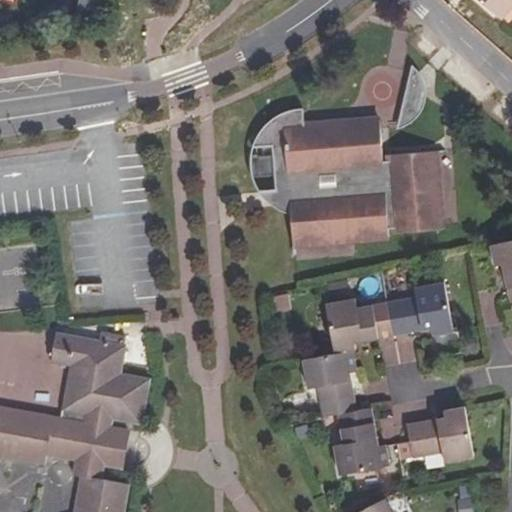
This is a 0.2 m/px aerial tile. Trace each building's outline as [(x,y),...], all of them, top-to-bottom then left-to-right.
[(79,0),(78,13),(115,11),(115,0),(79,0)] [(511,0),(479,0),(501,20),(511,7),(511,0)] [(411,65),(398,130),(401,129),(406,126),(409,124),(415,119),(417,116),(421,111),(424,100),(425,97),(425,90),(423,82),(418,73),(411,65)] [(288,190),(292,244),(388,237),(387,226),(395,226),(396,233),(441,230),(435,152),(391,155),(391,165),(384,166),(381,120),(304,126),(303,108),(302,108),(294,110),(288,112),(282,114),(276,117),(271,122),(266,127),(262,132),(259,137),(254,148),(275,146),(275,155),(253,157),(255,177),(274,175),(275,191),(288,190)] [(511,240),(491,245),(496,266),(503,265),(511,303),(511,302),(511,240)] [(454,332),(445,282),(415,288),(416,297),(387,302),(393,336),(431,329),(432,336),(454,332)] [(393,336),(387,302),(358,307),(356,299),(326,304),(335,353),(353,349),(357,349),(356,342),(393,336)] [(125,345),(127,336),(101,331),(100,340),(125,345)] [(0,511),(125,511),(130,484),(102,479),(105,466),(120,469),(124,449),(109,446),(113,427),(114,420),(143,425),(151,379),(122,373),(127,345),(125,345),(100,340),(57,332),(51,362),(70,366),(62,410),(85,415),(84,421),(0,405),(0,511)] [(357,411),(350,373),(357,371),(353,349),(335,353),(304,359),(309,389),(318,387),(324,417),(339,415),(357,411)] [(474,457),(466,407),(444,410),(445,417),(408,424),(413,458),(443,453),(445,462),(474,457)] [(390,466),(386,444),(379,446),(372,408),(357,411),(339,415),(344,444),(335,445),(340,475),(390,466)] [(124,449),(129,429),(113,427),(109,446),(124,449)] [(476,511),(476,485),(461,485),(461,511),(476,511)] [(392,511),(385,498),(359,511),(392,511)]
